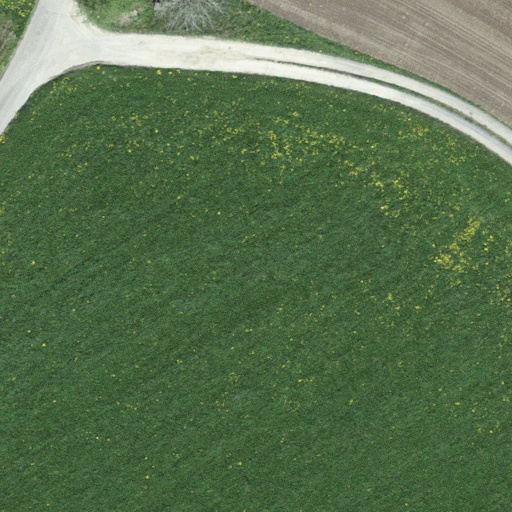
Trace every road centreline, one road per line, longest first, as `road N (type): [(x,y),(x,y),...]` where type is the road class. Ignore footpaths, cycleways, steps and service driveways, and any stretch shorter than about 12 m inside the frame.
road 1 (track): [(40,37),(265,61),(406,93),(511,158)]
road 2 (unclassified): [(0,107),(54,0)]
